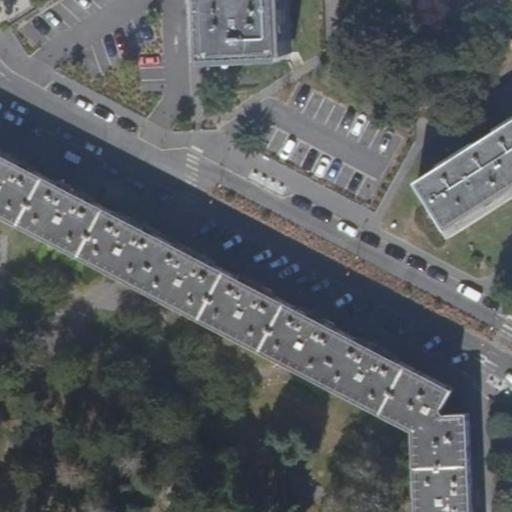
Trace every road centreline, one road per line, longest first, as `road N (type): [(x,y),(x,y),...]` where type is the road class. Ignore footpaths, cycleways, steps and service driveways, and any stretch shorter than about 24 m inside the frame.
road 1 (residential): [(146,159),(194,200),(511,372)]
road 2 (residential): [(511,329),(208,172),(146,159)]
road 3 (residential): [(0,79),(146,159)]
